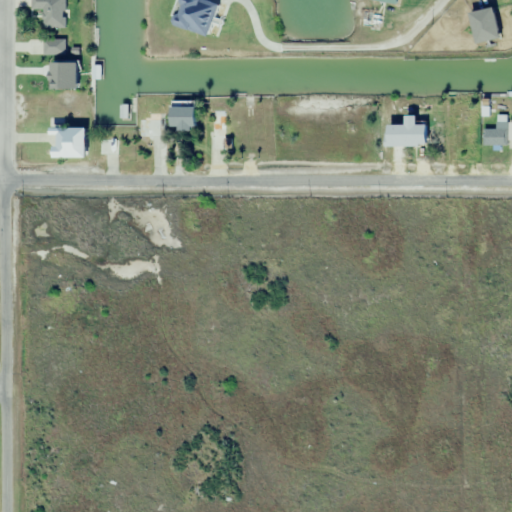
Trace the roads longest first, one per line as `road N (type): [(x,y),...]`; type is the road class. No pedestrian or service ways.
road 1 (residential): [(511,180),(3,180)]
road 2 (residential): [(4,511),(3,180)]
road 3 (residential): [(3,180),(1,0)]
